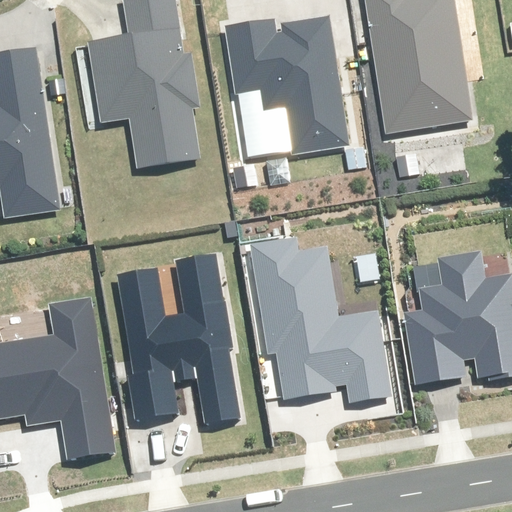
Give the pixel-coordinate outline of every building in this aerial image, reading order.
[(180,61),(170,0),(144,0),(116,5),(122,43),(88,49),(100,128),(130,124),(137,169),(195,160),(188,111),(194,110),(186,60),(180,61)] [(362,0),(390,138),(474,122),(449,0),(362,0)] [(271,26),(220,34),(241,164),(347,148),(327,25),(272,34),(271,26)] [(66,218),(44,53),(0,59),(0,208),(3,227),(66,218)] [(290,245),(244,252),(260,357),(275,355),(282,401),(348,390),(350,405),(390,399),(377,317),(333,324),(322,253),(292,258),(290,245)] [(478,261),(411,271),(418,315),(399,318),(411,398),(511,381),(511,279),(482,284),(478,261)] [(153,272),(111,278),(134,423),(175,416),(170,387),(196,383),(203,426),(237,420),(212,262),(178,268),(186,322),(161,326),(153,272)] [(52,341),(0,349),(0,421),(26,417),(28,430),(60,425),(66,464),(116,456),(92,303),(47,310),(52,341)]
